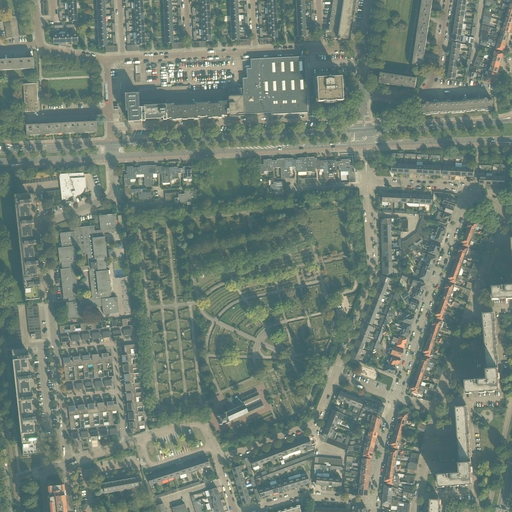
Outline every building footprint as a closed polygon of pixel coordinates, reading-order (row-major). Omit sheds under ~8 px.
[(332,0),(328,30),(325,29),(325,39),(334,38),(338,39),(338,40),(336,40),(336,41),(341,41),(341,38),(348,39),(353,4),(353,0),(332,0)] [(422,0),(422,5),(421,12),(430,13),(432,4),(432,0),(422,0)] [(499,11),(498,15),(500,16),(511,19),(511,14),(504,12),(499,11)] [(421,12),(418,29),(428,31),(429,22),(430,13),(421,12)] [(499,18),(499,19),(503,20),(502,22),(511,24),(511,19),(500,16),(499,18)] [(498,23),(497,25),(511,29),(511,24),(502,22),(499,21),(498,23)] [(497,25),(497,27),(502,29),(501,31),(509,33),(511,29),(497,25)] [(418,29),(415,47),(425,49),(426,40),(428,31),(418,29)] [(491,36),(491,37),(494,38),(495,36),(499,38),(499,40),(507,42),(508,38),(495,34),(492,33),(491,36)] [(453,35),(452,41),(457,41),(460,42),(462,42),(465,43),(466,37),(463,36),(461,36),(453,35)] [(491,46),(497,47),(496,49),(504,52),(505,47),(492,43),(491,46)] [(425,49),(415,47),(413,65),(422,66),(424,58),(425,49)] [(489,55),(487,60),(500,64),(502,59),(493,56),(489,55)] [(243,88),(244,115),(244,114),(271,113),(271,115),(308,113),(306,79),(305,57),(305,56),(295,57),(251,59),(251,69),(247,69),(247,79),(243,79),(243,88)] [(24,59),(16,59),(16,70),(34,69),(33,58),(26,59),(26,60),(24,60),(24,59)] [(5,60),(0,59),(0,70),(16,70),(16,59),(8,60),(8,61),(5,61),(5,60)] [(487,61),(486,62),(491,63),(490,66),(499,68),(500,64),(487,60),(487,61)] [(486,65),(485,67),(490,68),(489,71),(497,74),(499,68),(490,66),(486,65)] [(380,78),(379,83),(384,83),(387,84),(391,85),(397,86),(398,76),(389,74),(388,74),(381,73),(380,77),(380,78)] [(398,76),(397,86),(407,87),(410,88),(415,88),(416,79),(398,76)] [(496,80),(482,76),(481,81),(488,83),(489,84),(494,85),(496,80)] [(316,79),(316,98),(317,103),(325,102),(325,103),(334,103),(334,102),(342,102),(341,93),(341,90),(344,90),(346,88),(345,77),(332,78),(332,80),(330,80),(326,80),(326,81),(324,81),(324,78),(316,79)] [(23,84),(25,112),(38,111),(37,83),(23,84)] [(225,90),(227,90),(227,89),(189,91),(188,86),(167,87),(138,89),(138,94),(139,95),(188,93),(188,94),(225,92),(225,90)] [(243,88),(227,89),(227,90),(228,90),(228,103),(228,114),(229,114),(229,116),(230,117),(235,117),(237,118),(238,117),(243,116),(244,115),(243,88)] [(166,120),(165,105),(162,105),(162,103),(160,103),(160,100),(138,101),(138,94),(125,95),(125,100),(125,111),(127,111),(128,122),(141,122),(145,121),(145,120),(159,119),(160,119),(160,121),(166,120)] [(422,105),(423,106),(423,114),(430,114),(430,113),(449,112),(449,113),(467,111),(486,109),(486,110),(493,110),(492,100),(489,101),(489,100),(487,98),(485,99),(485,100),(466,102),(449,104),(449,103),(429,104),(429,102),(427,103),(426,104),(426,105),(422,105)] [(166,105),(165,105),(166,120),(220,118),(224,118),(224,112),(226,112),(226,114),(228,114),(228,103),(220,103),(220,105),(208,106),(208,104),(196,105),(196,106),(173,107),(172,106),(166,106),(166,105)] [(79,122),(61,123),(61,134),(80,133),(79,122)] [(97,122),(79,122),(80,133),(97,132),(97,122)] [(61,123),(43,124),(44,135),(61,134),(61,123)] [(44,135),(43,124),(26,125),(26,136),(44,135)] [(314,157),(306,158),(307,172),(315,172),(315,169),(317,169),(317,161),(317,159),(315,159),(314,157)] [(298,173),(307,172),(306,158),(297,158),(297,160),(295,160),(295,167),(296,172),(298,172),(298,173)] [(276,161),(274,161),(274,166),(274,168),(276,168),(280,168),(281,179),(285,178),(284,159),(276,159),(276,161)] [(290,178),(289,167),(295,167),(295,160),(293,160),(293,159),(284,159),(285,178),(290,178)] [(263,165),(259,165),(259,170),(259,172),(260,175),(264,174),(264,172),(273,172),(273,168),(274,168),(274,166),(274,161),(271,161),(271,160),(263,160),(263,165)] [(336,171),(339,171),(338,162),(336,162),(336,160),(328,161),(328,177),(333,177),(333,173),(336,173),(336,171)] [(348,172),(348,176),(355,176),(354,165),(350,166),(350,163),(349,163),(349,160),(340,160),(340,162),(338,162),(339,171),(340,170),(340,172),(345,172),(348,172)] [(328,180),(328,177),(328,161),(317,161),(317,169),(317,170),(323,170),(324,180),(328,180)] [(156,165),(148,166),(149,185),(152,185),(153,185),(153,174),(159,174),(159,172),(159,167),(156,167),(156,165)] [(140,168),(138,168),(138,173),(136,173),(136,175),(144,175),(144,186),(145,186),(149,185),(148,166),(140,166),(140,168)] [(138,168),(133,168),(133,167),(126,167),(127,175),(124,175),(124,186),(130,186),(130,182),(135,182),(135,179),(136,179),(136,175),(136,173),(138,173),(138,168)] [(161,167),(159,167),(159,172),(159,174),(161,174),(162,183),(170,183),(170,180),(170,168),(161,168),(161,167)] [(178,167),(170,168),(170,180),(178,179),(178,174),(180,174),(180,169),(178,169),(178,167)] [(183,169),(180,169),(180,174),(183,174),(183,180),(191,179),(191,167),(182,167),(183,169)] [(61,190),(61,196),(62,201),(73,196),(74,197),(77,196),(79,195),(80,195),(80,194),(81,194),(82,193),(83,192),(83,191),(84,191),(84,190),(84,189),(84,188),(85,188),(85,178),(84,178),(83,173),(59,174),(60,180),(61,190)] [(498,177),(498,186),(502,186),(502,188),(508,188),(509,176),(503,175),(503,174),(499,174),(499,177),(498,177)] [(269,181),(269,185),(270,185),(271,194),(278,193),(278,195),(284,195),(283,182),(274,182),(274,181),(269,181)] [(134,190),(134,193),(138,192),(139,200),(142,200),(142,201),(152,200),(152,195),(151,195),(151,190),(146,190),(146,189),(134,190)] [(194,191),(191,191),(190,191),(184,192),(184,194),(178,195),(178,203),(191,203),(191,195),(194,195),(194,191)] [(18,195),(14,195),(16,216),(30,214),(29,204),(32,204),(31,201),(29,201),(29,198),(28,194),(19,195),(18,195)] [(382,202),(388,203),(388,194),(382,194),(382,197),(379,197),(378,204),(382,204),(382,202)] [(444,204),(447,205),(454,208),(456,202),(444,198),(442,203),(444,204)] [(439,210),(451,214),(453,208),(446,206),(445,209),(440,207),(438,204),(435,200),(433,202),(436,206),(439,210)] [(443,213),(438,212),(435,221),(445,225),(445,223),(448,224),(451,215),(443,213)] [(30,214),(16,216),(18,236),(32,235),(31,225),(34,224),(33,221),(30,221),(30,218),(30,214)] [(78,230),(74,231),(74,232),(60,233),(61,244),(62,248),(58,248),(59,254),(59,263),(62,263),(62,269),(60,269),(63,299),(68,299),(69,303),(66,303),(68,319),(73,318),(83,317),(82,308),(102,306),(103,315),(114,313),(119,313),(117,297),(109,298),(109,292),(111,292),(109,276),(109,274),(108,271),(106,271),(106,270),(105,259),(107,258),(107,254),(105,237),(103,237),(102,233),(119,231),(119,229),(117,229),(115,214),(99,216),(100,230),(94,231),(94,226),(78,227),(78,230)] [(467,230),(466,233),(473,235),(474,232),(479,234),(480,234),(480,232),(475,230),(468,227),(467,230)] [(492,229),(486,227),(485,227),(483,233),(490,235),(492,229)] [(429,228),(428,230),(430,232),(434,233),(443,237),(445,231),(438,228),(437,231),(429,228)] [(431,235),(430,239),(433,240),(436,241),(441,243),(443,237),(434,233),(433,236),(431,235)] [(465,236),(464,239),(471,241),(471,242),(475,243),(476,241),(474,240),(472,238),(473,236),(473,235),(466,233),(465,236)] [(32,235),(18,236),(20,254),(21,256),(34,255),(34,254),(33,245),(36,245),(36,241),(33,242),(32,239),(32,237),(32,235)] [(463,238),(462,242),(464,243),(463,245),(468,247),(473,249),(474,247),(471,246),(469,245),(470,243),(471,242),(471,241),(464,239),(463,238)] [(481,238),(479,245),(486,247),(488,241),(486,240),(481,238)] [(424,245),(426,246),(438,250),(440,245),(431,242),(430,245),(425,243),(424,245)] [(476,250),(484,253),(486,247),(479,245),(477,250),(476,250)] [(438,250),(426,246),(425,249),(429,250),(428,252),(436,256),(438,250)] [(460,248),(458,251),(459,252),(466,254),(469,255),(471,252),(471,250),(468,248),(467,248),(463,246),(462,248),(460,248)] [(475,255),(474,257),(481,260),(484,253),(476,250),(475,253),(475,255)] [(458,254),(457,257),(464,260),(466,261),(467,258),(469,259),(470,258),(470,256),(469,256),(469,255),(466,254),(459,252),(459,253),(458,254),(458,255),(458,254)] [(424,257),(423,259),(426,260),(434,263),(435,258),(422,253),(421,256),(424,257)] [(34,255),(21,256),(23,277),(36,275),(35,266),(38,265),(38,262),(35,262),(35,259),(34,255)] [(456,261),(455,263),(466,268),(468,265),(465,264),(466,261),(464,260),(457,257),(456,260),(456,261)] [(473,257),(472,261),(474,262),(473,264),(479,266),(480,264),(481,260),(474,257),(473,257)] [(417,266),(417,267),(422,269),(430,272),(432,267),(419,263),(418,265),(423,267),(423,268),(417,266)] [(454,266),(452,269),(460,272),(461,269),(463,269),(462,271),(463,271),(464,272),(466,272),(468,271),(469,272),(468,275),(475,278),(477,272),(471,269),(466,268),(455,263),(454,266)] [(451,275),(457,278),(460,279),(467,281),(467,279),(463,277),(461,276),(458,275),(460,272),(452,269),(451,272),(452,272),(451,275)] [(428,277),(415,272),(414,274),(420,276),(419,279),(427,282),(428,277)] [(36,275),(23,277),(25,301),(29,300),(31,300),(39,299),(38,286),(40,286),(40,282),(37,282),(37,280),(36,275)] [(381,275),(379,281),(388,285),(390,279),(391,280),(392,278),(390,277),(390,279),(386,277),(381,275)] [(450,275),(449,279),(450,279),(450,282),(454,283),(455,284),(460,286),(461,283),(459,283),(460,279),(457,278),(451,275),(450,275)] [(407,284),(415,288),(423,290),(425,285),(409,279),(408,283),(407,284)] [(379,281),(376,287),(385,291),(388,285),(379,281)] [(447,284),(445,288),(446,288),(453,291),(454,288),(454,287),(457,288),(461,290),(460,293),(469,296),(471,291),(463,288),(449,283),(448,285),(447,284)] [(492,287),(493,299),(499,299),(507,299),(511,298),(511,285),(511,286),(509,286),(508,286),(492,287)] [(376,287),(374,293),(383,296),(385,291),(376,287)] [(445,291),(443,294),(451,297),(451,294),(452,293),(454,294),(457,295),(457,293),(458,292),(456,292),(453,291),(446,288),(445,291)] [(422,295),(409,291),(408,292),(410,293),(410,294),(413,295),(412,298),(420,301),(422,295)] [(374,293),(372,299),(381,302),(383,296),(374,293)] [(443,297),(442,300),(453,304),(454,302),(452,301),(450,300),(450,299),(450,298),(451,297),(443,294),(442,297),(443,297)] [(408,296),(403,299),(407,305),(410,306),(409,309),(415,311),(416,308),(417,308),(419,303),(414,301),(411,300),(408,296)] [(372,299),(370,304),(379,308),(381,302),(372,299)] [(440,303),(439,306),(447,308),(448,305),(450,306),(453,307),(458,309),(459,306),(453,304),(442,300),(441,303),(440,303)] [(370,304),(367,310),(376,314),(379,308),(370,304)] [(439,309),(438,312),(444,314),(444,315),(451,317),(452,314),(445,312),(447,308),(439,306),(438,309),(439,309)] [(342,309),(335,310),(338,322),(345,320),(342,309)] [(367,310),(365,316),(374,319),(376,314),(367,310)] [(400,321),(407,323),(412,325),(414,318),(408,316),(409,315),(405,313),(405,312),(400,310),(398,315),(402,316),(400,321)] [(437,312),(436,316),(437,316),(437,318),(441,320),(442,320),(449,323),(450,320),(443,318),(444,315),(444,314),(438,312),(437,312)] [(483,313),(482,313),(483,332),(485,332),(494,331),(495,331),(494,312),(492,313),(483,313)] [(374,319),(365,316),(363,322),(372,325),(374,319)] [(126,319),(122,320),(123,333),(124,336),(126,336),(130,335),(131,335),(131,334),(131,332),(134,332),(133,325),(127,326),(126,319)] [(434,321),(432,325),(433,325),(440,327),(442,328),(444,325),(448,326),(449,324),(442,321),(441,321),(436,319),(435,322),(434,321)] [(116,320),(112,321),(112,327),(113,334),(113,337),(116,337),(119,337),(121,336),(121,335),(121,334),(122,333),(123,333),(122,320),(123,326),(117,327),(116,320)] [(106,321),(101,322),(102,329),(103,336),(103,338),(105,338),(109,338),(111,337),(110,336),(110,335),(111,335),(113,334),(112,327),(112,328),(107,328),(106,328),(106,321)] [(95,323),(91,323),(91,330),(92,337),(93,340),(95,339),(98,339),(100,339),(100,338),(100,336),(101,336),(102,336),(103,336),(102,329),(99,329),(96,329),(95,323)] [(362,323),(360,329),(369,333),(371,327),(362,323)] [(394,326),(396,327),(409,332),(411,326),(403,323),(402,326),(397,324),(395,323),(394,326)] [(85,324),(80,324),(81,331),(82,338),(82,341),(84,340),(88,340),(90,340),(90,339),(89,337),(90,337),(92,337),(91,330),(87,330),(86,330),(85,324)] [(74,325),(70,325),(71,332),(71,339),(72,342),(74,341),(78,341),(79,341),(79,340),(79,338),(82,338),(81,331),(79,331),(75,332),(74,325)] [(432,328),(431,331),(438,333),(439,331),(439,329),(441,330),(444,331),(446,332),(447,332),(448,330),(445,329),(442,328),(440,327),(433,325),(432,327),(432,328)] [(64,326),(59,326),(61,343),(64,343),(67,342),(69,342),(69,341),(69,339),(71,339),(71,332),(66,333),(65,333),(64,326)] [(409,332),(396,327),(395,330),(400,332),(399,335),(407,338),(409,332)] [(360,329),(358,335),(367,338),(369,333),(360,329)] [(430,334),(429,337),(440,341),(443,342),(443,341),(444,340),(441,339),(439,338),(438,339),(436,338),(437,336),(438,335),(438,333),(431,331),(430,334)] [(483,332),(485,351),(486,351),(495,350),(497,350),(495,331),(494,331),(485,332),(483,332)] [(358,335),(355,341),(364,344),(367,338),(358,335)] [(428,340),(427,343),(434,345),(435,341),(438,342),(437,342),(440,343),(442,344),(443,342),(440,341),(429,337),(428,340)] [(405,344),(392,340),(391,342),(397,344),(396,346),(404,349),(405,344)] [(355,341),(353,346),(362,350),(364,344),(355,341)] [(424,348),(424,349),(432,351),(435,352),(437,353),(437,351),(435,350),(435,351),(432,350),(433,349),(433,348),(434,345),(427,343),(426,346),(425,349),(424,348)] [(136,344),(120,346),(121,348),(121,351),(121,353),(122,353),(123,356),(131,355),(131,352),(131,350),(136,349),(136,344)] [(353,346),(351,352),(360,356),(362,350),(353,346)] [(391,346),(388,354),(391,354),(391,355),(396,357),(401,358),(403,350),(399,348),(395,347),(393,346),(391,346)] [(26,349),(12,351),(14,371),(28,369),(27,359),(29,359),(29,356),(26,356),(26,353),(26,349)] [(424,349),(423,352),(425,353),(424,355),(429,357),(437,360),(438,357),(434,355),(435,352),(432,351),(424,349)] [(486,351),(485,351),(486,370),(487,370),(496,369),(498,369),(497,350),(495,350),(486,351)] [(360,356),(351,352),(349,358),(358,362),(360,356)] [(103,354),(101,354),(102,357),(102,364),(103,370),(108,370),(107,363),(112,363),(111,356),(108,356),(108,354),(106,354),(103,354)] [(123,356),(121,356),(122,357),(122,361),(122,363),(123,363),(125,362),(125,364),(125,365),(132,364),(132,362),(132,359),(137,359),(137,354),(131,355),(123,356)] [(93,355),(92,355),(92,358),(93,365),(93,372),(98,371),(97,364),(102,364),(102,357),(100,357),(99,357),(99,356),(99,355),(97,355),(93,355)] [(84,356),(82,356),(82,359),(83,366),(84,373),(88,372),(88,365),(93,365),(92,358),(90,358),(89,358),(89,357),(89,356),(87,356),(84,356)] [(387,360),(386,362),(389,364),(393,365),(394,365),(394,364),(398,365),(400,359),(395,358),(391,356),(390,360),(389,360),(389,361),(387,360)] [(421,358),(420,362),(433,366),(434,363),(435,364),(436,361),(430,359),(430,358),(428,358),(424,356),(423,358),(421,358)] [(74,357),(73,357),(73,360),(74,367),(74,374),(79,373),(78,367),(83,366),(82,359),(80,359),(80,358),(79,357),(78,357),(74,357)] [(65,358),(63,358),(65,375),(69,374),(69,368),(74,367),(73,360),(71,360),(70,360),(70,359),(70,358),(68,358),(65,358)] [(419,365),(418,368),(426,370),(427,367),(431,369),(433,366),(420,362),(421,362),(420,365),(419,365)] [(125,365),(123,365),(123,367),(123,370),(123,372),(125,372),(126,372),(126,374),(126,375),(133,374),(133,371),(133,369),(139,368),(138,364),(132,364),(125,365)] [(385,371),(395,376),(397,369),(387,366),(382,364),(381,367),(385,368),(385,371)] [(418,371),(417,374),(428,378),(429,376),(427,375),(428,371),(426,370),(418,368),(417,371),(418,371)] [(28,369),(14,371),(16,391),(30,390),(29,380),(31,379),(31,376),(29,376),(28,374),(28,369)] [(487,379),(465,381),(466,393),(500,391),(499,379),(500,379),(499,373),(498,373),(498,369),(486,370),(487,379)] [(108,370),(103,370),(104,377),(105,384),(105,387),(106,387),(110,386),(112,386),(112,385),(111,383),(114,383),(114,376),(108,377),(108,370)] [(98,371),(93,372),(94,378),(95,385),(95,388),(97,388),(100,387),(102,387),(102,386),(102,384),(103,384),(105,384),(104,377),(99,378),(98,371)] [(88,372),(84,373),(85,379),(85,386),(86,389),(87,389),(91,388),(93,388),(92,387),(92,385),(94,385),(95,385),(94,378),(89,379),(88,372)] [(79,373),(74,374),(75,380),(76,387),(76,390),(78,390),(81,389),(83,389),(83,388),(83,386),(85,386),(85,379),(80,380),(79,373)] [(126,375),(124,375),(124,377),(124,380),(124,382),(125,382),(127,382),(127,383),(127,384),(134,384),(134,383),(134,381),(134,378),(140,378),(139,373),(133,374),(126,375)] [(69,374),(65,375),(66,391),(68,391),(72,390),(73,390),(73,389),(73,387),(74,387),(76,387),(75,380),(70,381),(69,374)] [(415,376),(414,379),(421,382),(422,379),(425,380),(426,380),(428,381),(428,378),(417,374),(416,377),(415,376)] [(414,383),(413,386),(424,389),(423,390),(424,390),(426,390),(427,388),(425,387),(420,385),(421,382),(414,379),(413,383),(414,383)] [(127,384),(125,385),(125,386),(125,390),(125,391),(126,391),(128,391),(129,394),(135,393),(135,391),(135,388),(141,387),(140,383),(134,384),(127,384)] [(421,396),(423,390),(424,389),(413,386),(412,385),(411,389),(412,390),(412,392),(421,396)] [(30,390),(16,391),(18,412),(32,410),(31,400),(33,400),(33,396),(31,397),(31,394),(30,390)] [(129,394),(126,394),(126,396),(126,399),(127,401),(128,401),(129,401),(130,403),(136,403),(136,401),(136,398),(142,397),(141,392),(135,393),(129,394)] [(217,415),(216,417),(218,418),(220,423),(219,425),(220,425),(221,425),(222,424),(225,423),(226,425),(228,424),(228,422),(232,420),(233,423),(234,422),(264,408),(265,409),(265,408),(264,405),(263,406),(248,413),(245,405),(260,398),(261,398),(259,395),(258,395),(257,392),(233,402),(233,403),(230,404),(230,403),(229,403),(230,404),(226,406),(228,409),(227,409),(228,412),(225,413),(225,412),(223,413),(224,414),(220,416),(219,416),(217,415)] [(346,394),(340,392),(337,400),(343,402),(346,394)] [(343,402),(349,404),(352,396),(346,394),(343,402)] [(349,404),(354,406),(358,399),(352,396),(349,404)] [(354,406),(353,409),(359,412),(360,409),(363,401),(358,399),(354,406)] [(108,402),(107,402),(107,405),(108,412),(108,419),(113,418),(112,412),(117,411),(117,404),(114,404),(114,403),(113,402),(112,402),(108,402)] [(130,403),(127,404),(127,405),(127,409),(128,411),(129,410),(130,410),(131,413),(138,412),(137,408),(137,407),(143,407),(142,402),(136,403),(130,403)] [(99,403),(97,403),(97,406),(98,413),(99,420),(103,419),(103,413),(108,412),(107,405),(105,405),(104,406),(104,404),(104,403),(102,403),(99,403)] [(89,404),(87,404),(88,407),(88,414),(89,421),(94,420),(93,414),(98,413),(97,406),(95,407),(94,405),(94,404),(92,404),(89,404)] [(373,412),(371,415),(372,415),(374,415),(374,413),(381,415),(383,411),(384,407),(381,406),(380,407),(378,407),(379,405),(375,404),(375,405),(375,406),(372,412),(373,412)] [(79,405),(78,406),(78,408),(79,415),(80,422),(84,421),(83,415),(88,414),(88,407),(86,407),(85,408),(85,406),(85,405),(83,405),(79,405)] [(70,406),(68,407),(70,423),(75,422),(74,416),(79,415),(78,408),(76,409),(75,409),(75,407),(75,406),(73,406),(70,406)] [(456,407),(455,407),(457,426),(458,426),(467,425),(468,425),(467,406),(465,406),(456,407)] [(415,411),(408,409),(408,410),(409,410),(408,411),(405,410),(405,413),(401,413),(400,415),(398,415),(397,418),(406,421),(408,416),(412,416),(413,411),(415,411)] [(18,412),(21,432),(35,431),(33,421),(36,420),(35,414),(33,414),(32,410),(18,412)] [(332,410),(330,416),(338,419),(341,421),(344,415),(332,410)] [(131,413),(128,413),(128,415),(128,418),(129,420),(130,420),(131,420),(132,422),(132,423),(139,422),(138,419),(138,417),(144,416),(143,412),(138,412),(131,413)] [(330,416),(328,422),(336,425),(338,419),(330,416)] [(113,418),(108,419),(109,425),(110,434),(110,435),(112,435),(115,434),(117,434),(117,433),(117,432),(120,431),(119,424),(114,425),(113,418)] [(411,422),(406,421),(397,418),(398,419),(397,421),(396,424),(405,426),(405,423),(410,424),(411,422)] [(103,419),(99,420),(99,426),(100,433),(101,436),(102,436),(106,435),(107,435),(107,434),(109,434),(110,434),(109,425),(104,426),(103,419)] [(94,420),(89,421),(90,427),(91,436),(91,437),(93,437),(96,437),(98,436),(98,435),(98,434),(100,433),(99,426),(94,427),(94,420)] [(367,420),(366,422),(370,423),(370,426),(378,428),(379,423),(367,420)] [(84,421),(80,422),(80,428),(81,435),(81,438),(83,438),(86,438),(88,437),(88,436),(91,436),(90,427),(85,428),(84,421)] [(132,422),(129,423),(129,424),(130,428),(130,430),(131,430),(132,429),(133,432),(140,432),(139,426),(145,426),(144,421),(139,422),(132,423),(132,422)] [(75,422),(70,423),(72,439),(73,439),(77,439),(79,438),(79,437),(78,436),(79,436),(81,435),(80,428),(75,429),(75,422)] [(328,422),(326,428),(333,431),(336,425),(328,422)] [(396,427),(395,430),(408,433),(409,431),(406,431),(406,430),(404,429),(405,426),(396,424),(395,427),(396,427)] [(458,426),(457,426),(458,444),(459,444),(468,444),(470,444),(468,425),(467,425),(458,426)] [(326,428),(323,434),(328,436),(327,438),(330,439),(333,440),(334,440),(337,433),(333,432),(333,431),(326,428)] [(364,430),(364,432),(365,432),(368,433),(367,436),(376,438),(377,433),(368,431),(364,430)] [(35,431),(21,432),(23,456),(27,455),(29,455),(37,454),(36,441),(38,441),(37,437),(35,437),(35,435),(35,431)] [(319,434),(319,435),(321,442),(325,443),(327,438),(328,436),(323,434),(323,435),(319,434)] [(363,435),(362,440),(374,443),(376,438),(367,436),(363,435)] [(392,441),(392,442),(400,444),(404,445),(405,442),(403,442),(402,443),(400,442),(401,438),(393,436),(392,439),(393,439),(392,440),(392,441)] [(308,438),(303,440),(304,445),(306,448),(307,451),(313,449),(313,448),(315,448),(315,444),(315,443),(313,438),(313,437),(309,439),(309,438),(308,438)] [(303,440),(297,442),(300,450),(306,448),(303,440)] [(366,442),(365,446),(373,448),(374,443),(362,440),(361,442),(364,442),(366,442)] [(391,441),(390,445),(392,445),(392,447),(396,449),(398,449),(403,450),(404,445),(400,444),(392,442),(392,441),(391,441)] [(297,442),(291,444),(294,452),(300,450),(297,442)] [(291,444),(285,447),(288,455),(294,452),(291,444)] [(459,444),(458,444),(459,463),(471,463),(470,444),(468,444),(459,444)] [(285,447),(279,449),(282,457),(288,455),(285,447)] [(279,449),(273,451),(276,459),(282,457),(279,449)] [(359,450),(359,452),(361,452),(361,453),(363,453),(362,456),(366,457),(371,458),(372,453),(359,450)] [(273,451),(267,453),(270,461),(276,459),(273,451)] [(267,453),(261,456),(264,463),(270,461),(267,453)] [(261,456),(255,458),(258,466),(264,463),(261,456)] [(207,458),(201,460),(204,468),(210,466),(207,458)] [(258,466),(255,458),(249,460),(252,468),(258,466)] [(201,460),(195,462),(198,470),(204,468),(201,460)] [(195,462),(189,464),(192,472),(198,470),(195,462)] [(460,473),(438,474),(439,487),(444,486),(453,486),(459,485),(462,485),(467,485),(473,485),(472,472),(473,472),(472,467),(471,467),(471,463),(459,463),(459,468),(460,473)] [(189,464),(183,466),(185,474),(192,472),(189,464)] [(183,466),(177,468),(179,476),(185,474),(183,466)] [(231,468),(233,475),(241,472),(239,466),(231,468)] [(177,468),(171,470),(173,478),(179,476),(177,468)] [(171,470),(165,472),(167,479),(173,478),(171,470)] [(165,472),(159,473),(161,481),(167,479),(165,472)] [(233,475),(235,481),(243,478),(241,472),(233,475)] [(386,472),(386,475),(386,478),(393,479),(398,480),(399,477),(396,476),(394,476),(394,473),(386,472)] [(159,473),(153,475),(155,483),(161,481),(159,473)] [(304,476),(301,477),(303,485),(309,483),(307,473),(303,474),(304,476)] [(155,483),(153,475),(147,477),(149,485),(155,483)] [(119,491),(120,496),(132,494),(131,489),(142,487),(140,477),(121,480),(121,479),(118,480),(118,481),(99,484),(101,494),(119,491)] [(301,477),(295,479),(297,487),(303,485),(301,477)] [(385,477),(384,481),(386,481),(386,484),(391,485),(392,485),(392,486),(397,488),(397,486),(398,483),(398,480),(393,479),(386,478),(385,477)] [(235,481),(237,487),(245,484),(243,478),(235,481)] [(47,481),(50,508),(65,506),(64,506),(63,501),(64,501),(63,498),(62,491),(64,490),(62,490),(62,485),(63,485),(62,485),(61,480),(63,480),(63,479),(47,481)] [(295,479),(289,481),(291,489),(297,487),(295,479)] [(289,481),(283,482),(285,490),(291,489),(289,481)] [(283,482),(277,484),(279,492),(285,490),(283,482)] [(237,487),(239,493),(247,490),(245,484),(237,487)] [(277,484),(271,486),(273,494),(279,492),(277,484)] [(271,486),(264,488),(267,496),(273,494),(271,486)] [(208,490),(210,496),(218,494),(216,488),(208,490)] [(267,496),(264,488),(258,489),(261,498),(267,496)] [(239,493),(241,499),(249,496),(247,490),(239,493)] [(210,496),(212,502),(220,500),(218,494),(210,496)] [(249,496),(241,499),(242,504),(243,505),(245,504),(251,503),(250,499),(249,496)] [(429,499),(428,499),(427,511),(439,511),(440,500),(438,500),(429,499)] [(211,509),(214,508),(222,506),(220,500),(212,502),(209,503),(211,509)] [(397,506),(396,511),(408,511),(410,504),(398,501),(397,506)]
